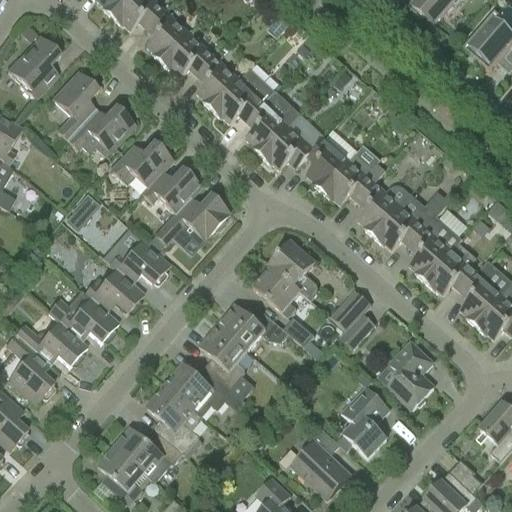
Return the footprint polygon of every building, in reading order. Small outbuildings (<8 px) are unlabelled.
[(100,0),(96,5),(103,12),(102,14),(111,23),(132,0),(100,0)] [(147,34),(165,15),(148,0),(132,0),(111,23),(121,31),(122,30),(130,37),(140,26),(147,34)] [(411,10),(416,14),(416,15),(418,18),(420,21),(422,20),(433,29),(446,14),(453,7),(455,10),(463,0),(417,0),(417,1),(415,5),(415,6),(411,10)] [(161,69),(189,39),(165,15),(147,34),(155,41),(145,52),(153,59),(151,60),(161,69)] [(283,17),(275,26),(285,35),(293,26),(290,23),(284,18),(283,17)] [(494,19),(463,55),(489,77),(496,68),(499,71),(508,79),(511,74),(511,34),(504,27),(505,25),(502,23),(500,24),(494,19)] [(197,80),(214,62),(189,39),(161,69),(170,78),(172,76),(179,83),(189,73),(197,80)] [(311,40),(305,47),(314,55),(320,48),(311,40)] [(58,61),(59,61),(39,42),(13,70),(7,76),(19,88),(17,90),(34,105),(37,103),(57,80),(48,71),(58,61)] [(319,50),(311,59),(319,65),(327,56),(319,50)] [(205,88),(195,98),(202,105),(201,106),(211,115),(239,85),(218,66),(214,62),(197,80),(205,88)] [(247,126),(264,108),(275,97),(250,74),(239,85),(211,115),(220,124),(222,123),(229,130),(239,119),(247,126)] [(343,74),(332,86),(339,93),(350,82),(343,74)] [(63,92),(51,105),(70,123),(56,137),(66,146),(95,115),(86,107),(96,96),(96,97),(97,96),(77,77),(63,92)] [(255,133),(245,145),(252,151),(251,153),(260,162),(289,131),(293,126),(299,120),(293,114),(282,125),(264,108),(247,126),(255,133)] [(95,115),(66,146),(76,156),(80,152),(85,156),(94,146),(108,159),(120,145),(134,131),(114,112),(113,113),(114,113),(104,124),(95,115)] [(395,115),(388,123),(397,130),(404,123),(395,115)] [(7,156),(21,134),(5,125),(0,122),(0,167),(0,168),(7,172),(14,160),(7,156)] [(306,163),(314,155),(289,131),(260,162),(270,170),(271,169),(279,176),(288,166),(296,173),(306,163)] [(332,135),(327,143),(351,161),(357,154),(332,135)] [(321,197),(349,166),(324,144),(314,155),(306,163),(314,170),(305,180),(313,187),(311,189),(321,197)] [(119,165),(109,176),(125,191),(133,182),(145,193),(146,194),(159,180),(162,176),(172,166),(152,147),(151,148),(152,149),(142,159),(132,150),(119,165)] [(371,175),(355,160),(349,166),(321,197),(331,206),(332,205),(340,211),(349,201),(357,208),(382,179),(385,177),(376,169),(371,175)] [(446,160),(441,166),(449,173),(455,167),(446,160)] [(0,212),(6,216),(13,204),(0,196),(0,194),(12,175),(7,172),(0,168),(0,167),(0,212)] [(145,193),(140,199),(150,209),(156,203),(174,220),(187,206),(191,203),(200,192),(180,174),(179,175),(180,175),(171,185),(162,176),(159,180),(146,194),(145,193)] [(365,215),(356,225),(364,232),(362,233),(372,242),(400,211),(410,200),(405,196),(402,194),(398,193),(395,193),(391,194),(388,196),(385,198),(374,189),(357,208),(365,215)] [(435,222),(448,208),(437,198),(424,212),(410,200),(400,211),(372,242),(382,251),(383,249),(391,256),(400,246),(408,253),(435,222)] [(154,241),(145,250),(155,259),(163,250),(164,250),(178,235),(195,246),(198,243),(202,246),(213,235),(214,235),(216,233),(216,232),(229,219),(208,200),(208,201),(199,211),(191,203),(187,206),(174,220),(154,241)] [(66,226),(64,228),(75,237),(85,226),(74,216),(66,226)] [(423,287),(457,248),(461,244),(435,222),(408,253),(416,260),(407,270),(415,277),(414,278),(423,287)] [(114,263),(107,270),(113,276),(114,275),(131,290),(128,287),(136,278),(139,281),(150,290),(149,291),(150,292),(168,271),(155,259),(145,250),(140,246),(128,259),(122,254),(116,249),(108,258),(114,263)] [(308,305),(314,298),(315,297),(316,295),(316,294),(316,292),(316,291),(315,289),(304,280),(315,268),(289,246),(267,271),(270,273),(299,297),(302,301),(303,300),(308,305)] [(460,298),(476,278),(469,271),(475,264),(457,248),(423,287),(433,296),(435,294),(442,301),(451,291),(460,298)] [(37,264),(29,271),(33,276),(41,269),(37,264)] [(475,332),(511,291),(511,289),(511,288),(487,266),(476,278),(460,298),(467,305),(458,315),(466,322),(465,323),(475,332)] [(287,324),(295,314),(289,309),(299,297),(270,273),(252,294),(287,324)] [(114,275),(113,276),(102,288),(97,283),(82,299),(88,304),(105,319),(106,318),(114,310),(124,319),(124,320),(125,320),(143,300),(131,290),(114,275)] [(511,343),(511,341),(511,291),(475,332),(484,341),(486,339),(493,346),(503,335),(511,343)] [(346,337),(370,310),(355,296),(341,311),(331,323),(346,337)] [(56,307),(47,318),(57,327),(77,345),(80,347),(88,338),(99,348),(98,349),(99,349),(117,329),(106,318),(105,319),(88,304),(82,299),(79,297),(77,300),(68,317),(56,307)] [(1,309),(0,309),(0,323),(1,324),(9,316),(1,309)] [(247,321),(234,310),(216,331),(247,357),(260,341),(268,347),(280,349),(288,340),(283,335),(255,312),(247,321)] [(351,355),(374,330),(362,319),(370,310),(346,337),(339,344),(351,355)] [(293,323),(283,335),(288,340),(304,353),(314,342),(293,323)] [(22,330),(14,340),(26,351),(25,351),(48,371),(56,362),(67,372),(68,373),(86,352),(80,347),(77,345),(57,327),(46,340),(44,338),(36,340),(35,342),(22,330)] [(1,330),(0,330),(0,338),(5,343),(10,337),(1,330)] [(230,395),(243,380),(244,378),(244,374),(237,368),(247,357),(216,331),(198,352),(212,364),(204,373),(209,378),(229,395),(230,395)] [(12,358),(0,371),(0,380),(5,386),(19,398),(34,411),(52,390),(51,390),(40,381),(48,371),(25,351),(26,351),(14,340),(4,351),(12,358)] [(397,380),(386,391),(398,402),(412,416),(416,412),(419,412),(425,406),(425,402),(433,394),(420,381),(432,368),(410,347),(396,362),(388,371),(397,380)] [(196,382),(182,371),(164,392),(200,423),(211,410),(217,415),(229,401),(231,399),(243,408),(244,408),(230,395),(229,395),(209,378),(204,373),(196,382)] [(183,461),(199,443),(191,437),(202,424),(200,423),(164,392),(146,413),(165,430),(158,439),(159,440),(182,459),(183,461)] [(342,441),(336,447),(344,455),(351,449),(352,450),(367,464),(386,443),(377,435),(373,431),(389,415),(374,401),(366,393),(341,419),(352,430),(342,441)] [(0,450),(8,457),(26,437),(25,436),(25,437),(14,427),(22,418),(0,399),(0,450)] [(511,412),(510,415),(502,408),(479,435),(496,451),(489,459),(500,468),(511,453),(511,412)] [(290,454),(278,467),(286,475),(290,472),(312,493),(326,506),(350,481),(329,461),(338,451),(324,437),(318,432),(309,442),(314,447),(299,462),(290,454)] [(149,451),(129,433),(113,453),(143,479),(153,488),(169,469),(171,471),(182,459),(159,440),(149,451)] [(128,510),(141,496),(133,490),(143,479),(113,453),(97,471),(108,480),(102,487),(128,510)] [(472,500),(482,489),(472,481),(474,479),(460,466),(448,478),(472,500)] [(472,500),(448,478),(440,487),(436,483),(426,494),(430,497),(423,504),(431,511),(480,511),(483,509),(472,500)] [(282,511),(281,511),(290,502),(275,488),(271,484),(255,500),(265,510),(263,511),(282,511)]
